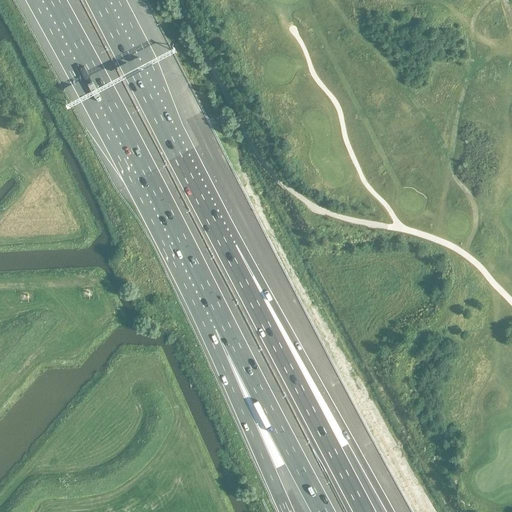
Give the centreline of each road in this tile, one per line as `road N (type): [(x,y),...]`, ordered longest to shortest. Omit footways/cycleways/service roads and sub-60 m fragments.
road 1 (motorway): [(362,499),(96,0)]
road 2 (track): [(251,149),(255,183),(432,511)]
road 3 (motorway): [(54,0),(243,359)]
road 4 (motorway): [(243,359),(325,511)]
road 5 (motorway): [(243,359),(294,511)]
